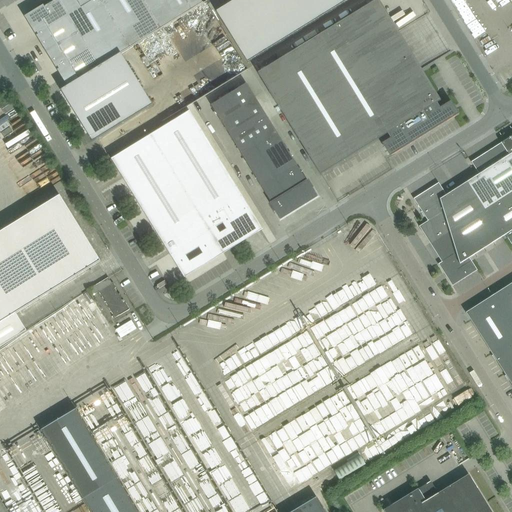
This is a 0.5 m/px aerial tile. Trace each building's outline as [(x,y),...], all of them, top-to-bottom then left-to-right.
[(43,5),(24,17),(36,36),(38,35),(39,37),(37,38),(56,69),(58,68),(59,69),(57,70),(67,87),(69,86),(203,3),(201,0),(55,0),(44,7),(43,5)] [(236,0),(216,12),(248,63),(350,0),(236,0)] [(423,73),(396,28),(378,0),(377,0),(258,74),(321,175),(388,134),(391,139),(387,141),(395,154),(454,118),(446,104),(440,108),(437,104),(441,101),(423,73)] [(448,70),(460,63),(454,52),(435,63),(439,71),(432,76),(437,85),(446,80),(444,75),(449,72),(448,70)] [(121,54),(61,91),(87,133),(93,142),(98,139),(152,105),(121,54)] [(306,181),(257,100),(246,84),(211,106),(271,203),(270,203),(280,220),(318,197),(308,180),(306,181)] [(221,248),(259,225),(190,111),(111,160),(118,171),(119,170),(123,177),(123,178),(165,246),(174,240),(179,248),(170,254),(185,278),(186,277),(185,276),(223,253),(221,248)] [(511,134),(506,139),(507,140),(503,143),(502,142),(471,162),(479,175),(467,182),(485,210),(511,192),(511,134)] [(467,182),(447,195),(439,183),(414,199),(428,221),(419,227),(430,244),(476,215),(485,210),(467,182)] [(511,192),(485,210),(476,215),(494,243),(505,235),(511,245),(511,192)] [(0,346),(26,331),(16,314),(100,261),(60,196),(0,233),(0,346)] [(438,264),(444,273),(452,286),(477,270),(470,258),(494,243),(476,215),(430,244),(442,262),(438,264)] [(112,283),(109,278),(88,290),(92,296),(99,292),(115,318),(120,315),(120,316),(130,310),(125,301),(124,300),(122,296),(120,297),(115,289),(116,288),(113,283),(112,283)] [(511,283),(492,297),(511,328),(511,283)] [(466,313),(471,320),(491,352),(511,338),(511,328),(492,297),(466,313)] [(263,333),(284,322),(282,318),(260,329),(263,333)] [(411,333),(405,319),(396,323),(403,336),(411,333)] [(350,369),(395,342),(386,328),(376,334),(378,337),(370,342),(368,339),(365,341),(362,336),(360,338),(363,343),(357,346),(358,348),(353,351),(355,355),(346,360),(350,369)] [(266,417),(332,386),(325,371),(323,372),(316,359),(322,356),(311,334),(266,355),(264,351),(271,347),(268,342),(266,338),(220,360),(227,376),(223,378),(237,406),(256,397),(266,417)] [(511,338),(491,352),(504,373),(511,367),(511,338)] [(424,367),(423,348),(422,348),(351,386),(361,404),(372,398),(378,398),(366,404),(366,411),(369,417),(369,423),(363,426),(363,422),(360,415),(359,410),(353,410),(349,403),(349,399),(346,395),(260,441),(280,480),(280,485),(288,485),(449,399),(432,367),(424,367)] [(326,511),(317,497),(317,498),(292,511),(137,511),(117,479),(118,479),(117,478),(112,469),(75,410),(41,431),(83,500),(90,511),(326,511)] [(360,455),(334,471),(340,480),(366,464),(360,455)] [(325,474),(329,485),(337,481),(332,471),(325,474)] [(492,511),(469,475),(426,501),(418,489),(384,511),(492,511)]
